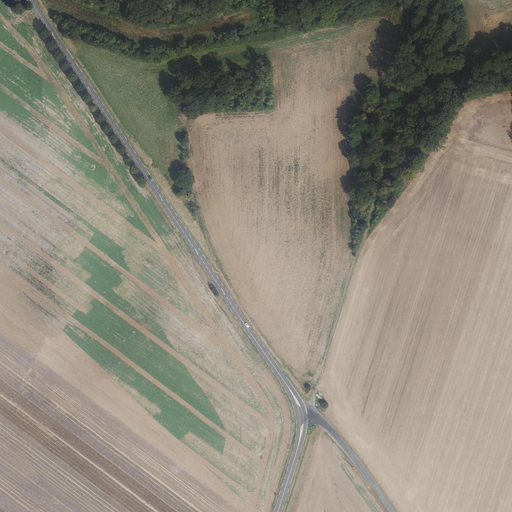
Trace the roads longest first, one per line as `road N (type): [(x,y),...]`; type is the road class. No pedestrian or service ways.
road 1 (secondary): [(29,0),(302,409)]
road 2 (track): [(441,0),(411,96),(480,72),(511,49)]
road 3 (unclassified): [(302,409),(314,412),(356,460),(391,511)]
